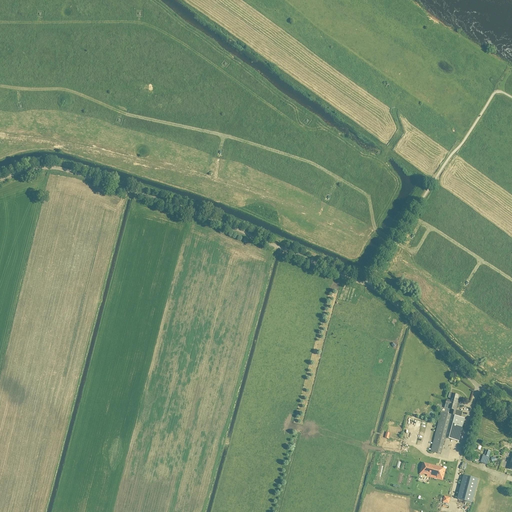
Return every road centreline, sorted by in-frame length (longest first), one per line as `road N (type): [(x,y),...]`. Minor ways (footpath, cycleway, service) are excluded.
road 1 (unclassified): [(511,412),(366,284),(192,211),(62,168),(0,179)]
road 2 (track): [(303,129),(148,24),(0,21)]
road 3 (track): [(0,85),(69,90),(120,117)]
